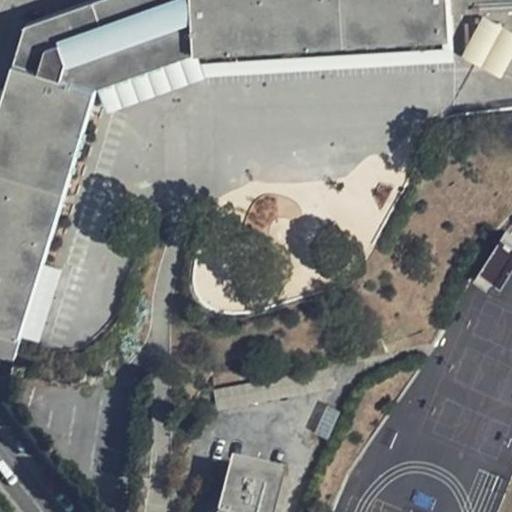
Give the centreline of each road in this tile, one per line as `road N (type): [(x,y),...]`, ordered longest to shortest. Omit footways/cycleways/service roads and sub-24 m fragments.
road 1 (unknown): [(207,133),(178,320),(166,511)]
road 2 (unknown): [(301,511),(313,457),(307,435),(255,417),(219,440),(187,511)]
